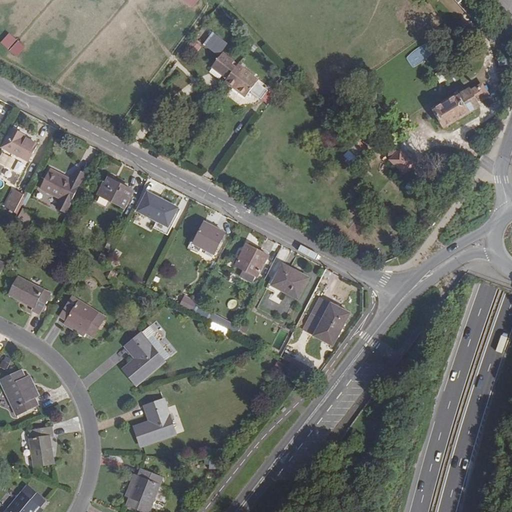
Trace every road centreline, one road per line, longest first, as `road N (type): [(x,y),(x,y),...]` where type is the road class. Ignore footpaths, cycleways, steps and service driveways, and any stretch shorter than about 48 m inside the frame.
road 1 (residential): [(0,86),(404,297)]
road 2 (trunk): [(511,220),(419,511)]
road 3 (tertiary): [(404,297),(239,511)]
road 4 (unclassified): [(0,331),(33,349),(85,412),(91,452),(75,511)]
road 5 (trunk): [(446,511),(511,302)]
